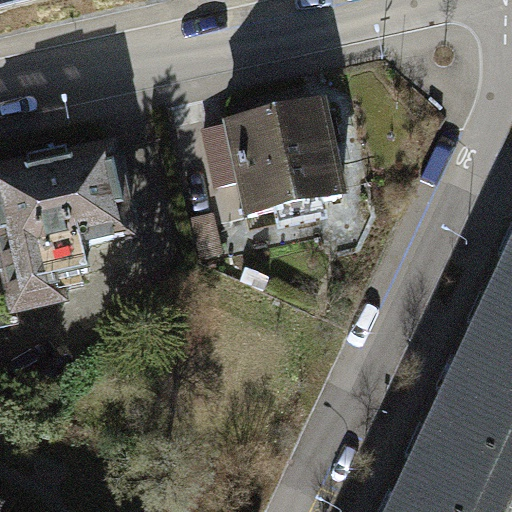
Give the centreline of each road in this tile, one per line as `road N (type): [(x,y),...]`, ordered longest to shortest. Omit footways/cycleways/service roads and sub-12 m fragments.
road 1 (residential): [(510,0),(505,88),(304,511)]
road 2 (residential): [(389,0),(0,87)]
